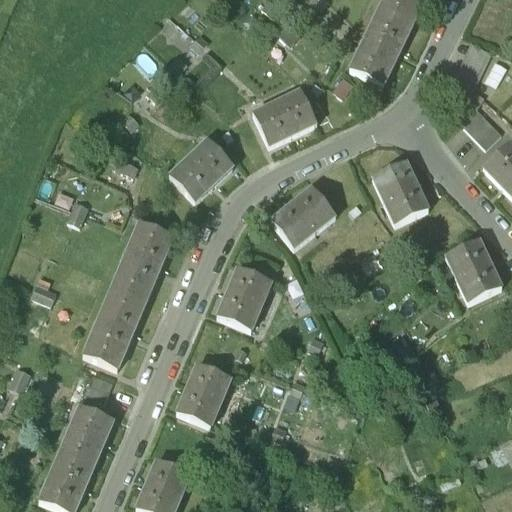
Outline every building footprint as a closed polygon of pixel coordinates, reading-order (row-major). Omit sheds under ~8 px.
[(386,0),(382,11),(413,26),(425,0),(386,0)] [(268,8),(255,21),(266,32),(279,18),(268,8)] [(382,11),(351,77),(382,91),(413,26),(382,11)] [(176,31),(188,42),(180,50),(189,59),(192,55),(198,60),(208,50),(201,42),(205,39),(184,21),(176,31)] [(141,49),(119,70),(133,85),(156,63),(141,49)] [(490,60),(471,51),(447,101),(476,116),(482,104),(472,97),(490,60)] [(300,98),(252,122),(268,154),(316,131),(300,98)] [(500,141),(476,116),(460,131),(485,157),(500,141)] [(207,149),(169,183),(194,210),(231,175),(207,149)] [(511,206),(511,153),(509,150),(483,176),(511,206)] [(113,175),(108,185),(141,201),(146,191),(157,196),(162,186),(108,161),(104,172),(113,175)] [(427,215),(405,169),(373,184),(394,231),(427,215)] [(312,195),(271,227),(293,254),(333,223),(312,195)] [(56,201),(51,212),(70,220),(75,209),(56,201)] [(140,231),(112,297),(146,312),(174,246),(140,231)] [(479,247),(447,262),(469,309),(501,293),(479,247)] [(323,277),(329,288),(339,283),(332,271),(323,277)] [(417,275),(403,282),(408,292),(422,285),(417,275)] [(270,290),(238,276),(217,323),(250,337),(270,290)] [(37,291),(29,310),(42,316),(50,297),(37,291)] [(117,378),(146,312),(112,297),(83,363),(117,378)] [(313,345),(307,359),(317,363),(324,349),(313,345)] [(485,346),(471,352),(476,362),(489,356),(485,346)] [(370,350),(360,354),(367,367),(376,363),(370,350)] [(230,386),(197,372),(176,420),(209,433),(230,386)] [(30,382),(17,375),(8,395),(23,401),(30,382)] [(92,381),(83,403),(104,411),(113,390),(92,381)] [(294,388),(289,401),(299,406),(304,393),(294,388)] [(433,389),(418,396),(431,423),(442,418),(435,404),(439,402),(433,389)] [(79,414),(58,463),(92,479),(113,428),(79,414)] [(479,429),(464,437),(476,459),(491,452),(479,429)] [(274,433),(265,462),(277,467),(286,438),(274,433)] [(352,445),(346,461),(359,465),(364,449),(352,445)] [(58,463),(38,510),(43,511),(77,511),(92,479),(58,463)] [(157,467),(137,511),(175,511),(189,481),(157,467)] [(424,483),(383,501),(387,510),(428,493),(424,483)]
